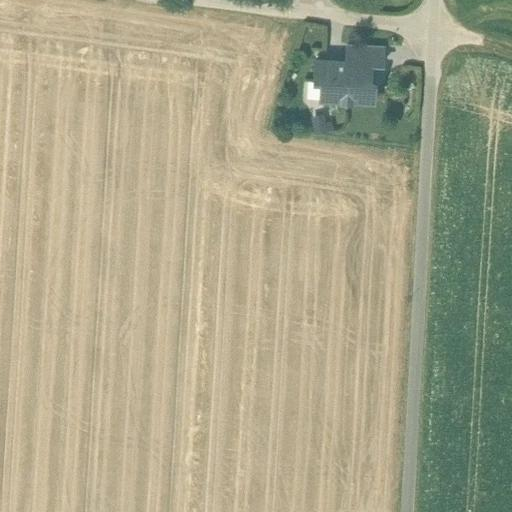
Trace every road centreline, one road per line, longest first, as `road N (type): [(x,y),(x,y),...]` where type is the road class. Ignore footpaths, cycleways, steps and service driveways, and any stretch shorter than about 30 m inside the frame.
road 1 (residential): [(433,0),(404,511)]
road 2 (track): [(183,0),(484,40)]
